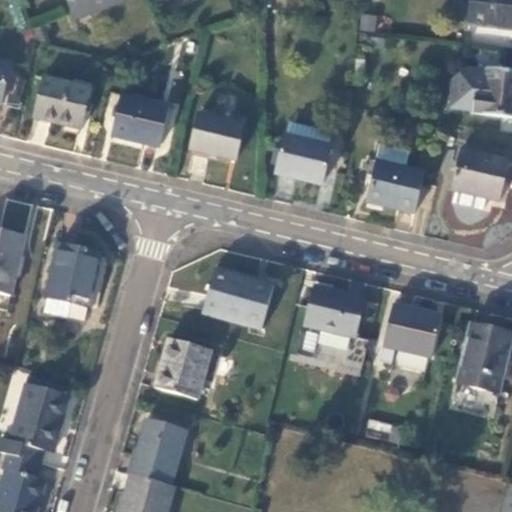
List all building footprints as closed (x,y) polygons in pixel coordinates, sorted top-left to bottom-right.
[(125,0),(60,0),(73,32),(129,10),(125,0)] [(511,0),(469,0),(465,37),(511,42),(511,0)] [(479,60),(477,79),(485,80),(483,105),(473,104),(471,125),(511,128),(511,83),(503,83),(504,62),(479,60)] [(0,75),(0,112),(8,77),(0,75)] [(40,89),(30,129),(79,141),(89,101),(40,89)] [(118,106),(108,148),(157,160),(168,118),(118,106)] [(197,125),(190,162),(235,171),(243,134),(197,125)] [(282,146),(272,186),(320,199),(330,158),(282,146)] [(377,159),(365,214),(414,225),(423,185),(403,180),(406,166),(377,159)] [(508,172),(459,160),(449,201),(453,202),(450,213),(481,221),(484,209),(497,212),(508,172)] [(24,247),(0,241),(0,305),(10,307),(24,247)] [(99,265),(55,254),(43,308),(46,309),(42,324),(65,330),(69,315),(87,319),(99,265)] [(214,280),(201,326),(260,342),(273,297),(214,280)] [(363,310),(312,298),(303,338),(320,342),(316,356),(345,362),(348,349),(353,351),(363,310)] [(440,328),(391,317),(382,357),(397,361),(393,377),(422,384),(426,368),(430,369),(440,328)] [(510,345),(470,336),(456,395),(496,404),(510,345)] [(167,350),(153,400),(195,412),(210,363),(167,350)] [(53,463),(68,407),(25,395),(9,452),(0,449),(0,464),(38,475),(42,460),(53,463)] [(144,430),(129,486),(168,498),(183,441),(144,430)] [(400,440),(388,438),(385,453),(396,456),(400,440)] [(0,511),(38,511),(44,491),(34,488),(38,475),(0,464),(0,480),(2,482),(0,489),(0,511)] [(129,486),(121,511),(168,511),(172,499),(168,498),(129,486)]
